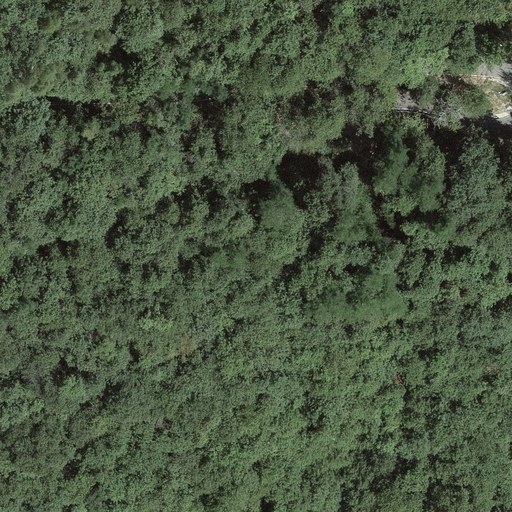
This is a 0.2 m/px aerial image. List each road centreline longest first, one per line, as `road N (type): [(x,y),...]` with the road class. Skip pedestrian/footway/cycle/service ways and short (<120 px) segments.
road 1 (unclassified): [(0,254),(86,213),(386,101),(511,130)]
road 2 (unclassified): [(511,70),(405,65),(171,95),(0,100)]
